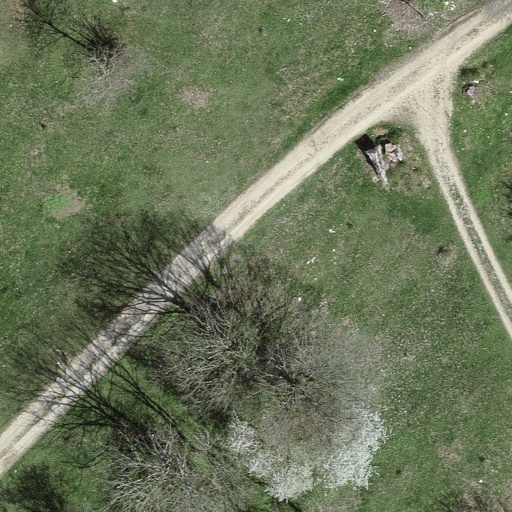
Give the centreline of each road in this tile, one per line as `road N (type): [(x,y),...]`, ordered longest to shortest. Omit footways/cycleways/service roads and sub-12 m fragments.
road 1 (track): [(511,16),(408,86),(156,298),(0,449)]
road 2 (track): [(408,86),(511,330)]
